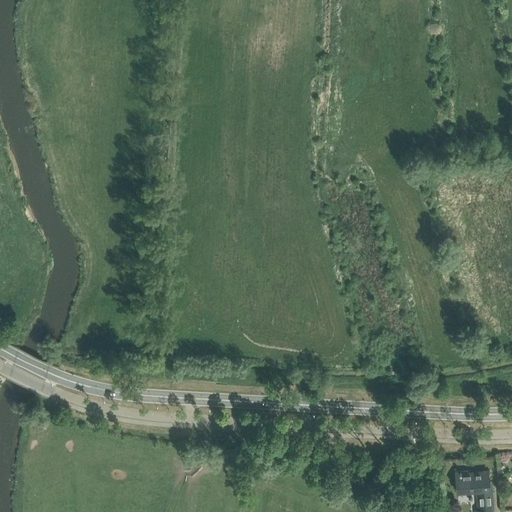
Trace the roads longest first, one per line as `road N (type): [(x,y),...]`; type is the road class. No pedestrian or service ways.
road 1 (residential): [(188,418),(511,433)]
road 2 (tertiary): [(189,398),(511,413)]
road 3 (residential): [(0,366),(77,400),(188,418)]
